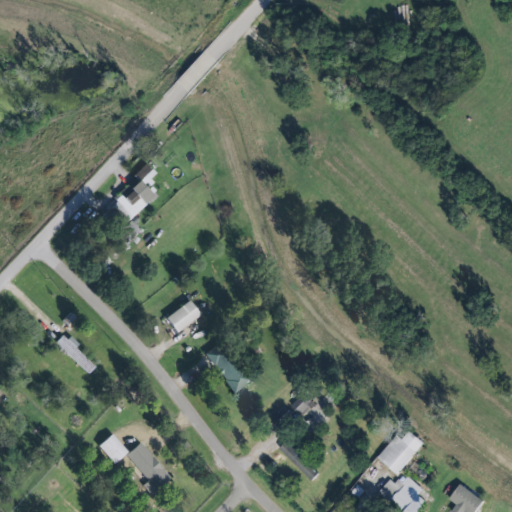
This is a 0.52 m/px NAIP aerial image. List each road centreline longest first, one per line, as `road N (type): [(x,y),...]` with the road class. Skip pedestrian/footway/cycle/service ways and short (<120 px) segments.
road 1 (residential): [(281,511),(117,318),(31,242)]
road 2 (residential): [(180,83),(0,274)]
